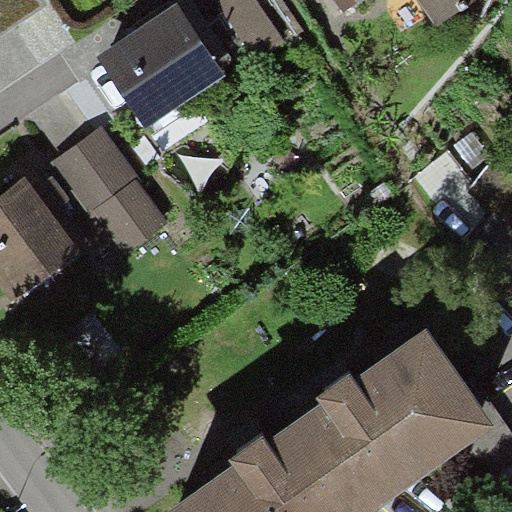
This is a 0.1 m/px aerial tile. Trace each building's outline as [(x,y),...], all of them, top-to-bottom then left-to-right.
[(0,0),(0,36),(45,7),(40,0),(0,0)] [(257,0),(213,0),(254,63),(285,42),(257,0)] [(367,0),(411,0),(433,33),(482,0),(352,0),(357,7),(367,0)] [(209,124),(196,106),(226,87),(172,2),(144,20),(130,29),(135,37),(101,59),(164,154),(209,124)] [(57,163),(127,255),(167,225),(135,184),(140,180),(102,129),(57,163)] [(469,196),(511,228),(511,139),(469,196)] [(0,197),(0,287),(12,304),(82,255),(51,216),(72,201),(54,177),(48,181),(39,169),(0,197)] [(184,505),(174,511),(379,511),(463,453),(475,471),(511,444),(511,430),(476,380),(462,390),(426,339),(359,387),(353,379),(344,386),(322,401),(326,407),(273,446),(265,435),(254,443),(226,463),(231,471),(184,505)]
